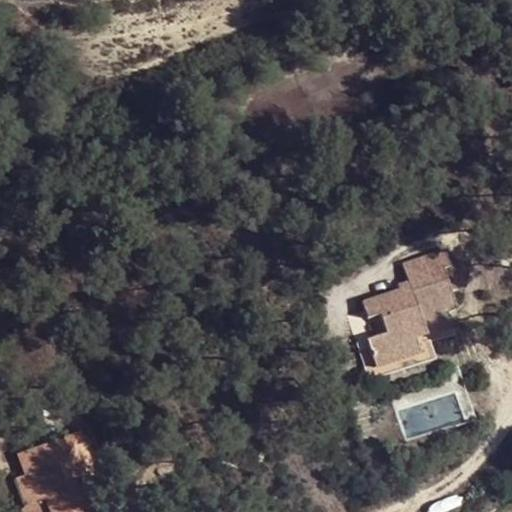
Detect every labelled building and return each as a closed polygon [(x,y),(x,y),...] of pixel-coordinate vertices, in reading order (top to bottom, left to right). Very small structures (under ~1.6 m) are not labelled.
[(415,340),(426,336),(450,330),(444,313),(455,309),(443,270),(450,267),(444,250),(403,263),(409,282),(412,289),(400,294),(399,291),(361,303),(367,318),(379,315),(386,336),(366,342),(369,350),(375,369),(419,353),(415,340)] [(398,285),(399,291),(400,294),(412,289),(409,282),(398,285)] [(434,359),(426,336),(415,340),(419,353),(375,369),(369,350),(359,353),(368,381),(434,359)] [(94,511),(86,488),(99,481),(96,473),(92,474),(78,436),(21,457),(27,475),(37,505),(32,507),(33,511),(94,511)] [(27,437),(18,441),(23,453),(31,449),(27,437)] [(26,508),(32,507),(37,505),(27,475),(16,480),(26,508)]
